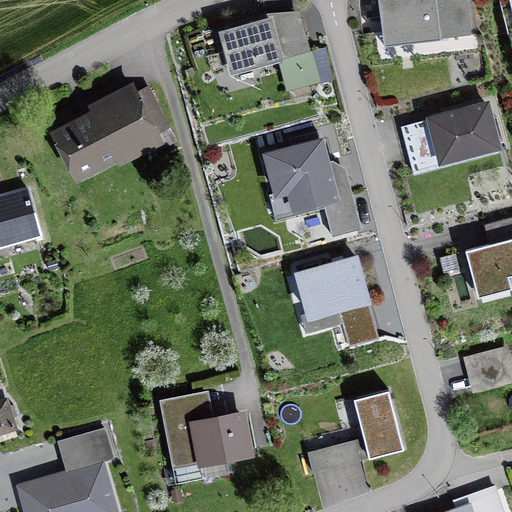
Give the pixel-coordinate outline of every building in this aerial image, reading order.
[(378,0),(383,41),(476,30),(472,0),(378,0)] [(511,0),(499,0),(511,49),(511,0)] [(264,13),(218,25),(229,63),(227,64),(229,72),(279,59),(287,87),(321,79),(312,46),(310,47),(299,8),(270,10),(264,11),(264,13)] [(316,47),(324,72),(332,70),(325,45),(316,47)] [(153,152),(178,140),(149,83),(139,88),(134,77),(87,100),(90,105),(72,114),(68,104),(53,112),(57,121),(49,125),(75,176),(116,156),(119,161),(150,146),(153,152)] [(426,116),(401,122),(414,173),(499,150),(497,145),(502,144),(489,95),(426,112),(426,116)] [(324,131),(263,146),(274,189),(270,191),(275,217),(324,204),(331,234),(357,227),(357,226),(361,225),(345,165),(333,158),(328,137),(326,137),(324,131)] [(0,191),(0,244),(43,232),(28,183),(0,191)] [(466,245),(478,294),(481,294),(482,300),(511,294),(510,287),(511,286),(511,281),(510,274),(511,274),(511,216),(485,223),(489,240),(466,245)] [(359,249),(294,266),(305,310),(300,311),(305,330),(342,320),(348,344),(379,336),(369,297),(372,296),(359,249)] [(444,271),(460,267),(456,250),(439,255),(444,271)] [(47,264),(50,271),(60,268),(57,261),(47,264)] [(511,359),(508,343),(463,355),(472,390),(511,379),(511,359)] [(405,447),(388,385),(353,395),(363,434),(308,449),(314,472),(405,447)] [(233,456),(256,452),(247,404),(213,410),(209,387),(160,397),(175,481),(235,470),(233,456)] [(0,396),(0,432),(19,426),(15,416),(18,415),(14,401),(11,402),(8,394),(0,396)] [(114,457),(106,425),(57,439),(65,467),(66,470),(105,459),(114,457)] [(119,511),(105,459),(66,470),(65,467),(16,481),(24,511),(119,511)] [(455,504),(431,511),(506,511),(496,482),(453,497),(455,504)] [(171,489),(174,502),(183,499),(180,486),(171,489)]
